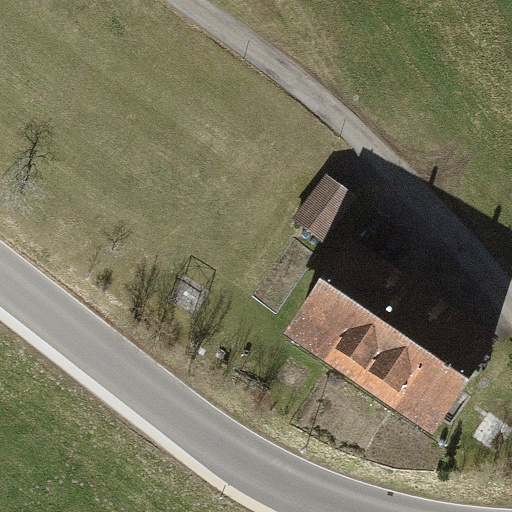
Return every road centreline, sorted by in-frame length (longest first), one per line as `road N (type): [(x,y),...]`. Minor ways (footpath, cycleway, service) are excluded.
road 1 (residential): [(511,309),(359,139),(181,0)]
road 2 (tertiary): [(0,275),(231,452),(360,511)]
